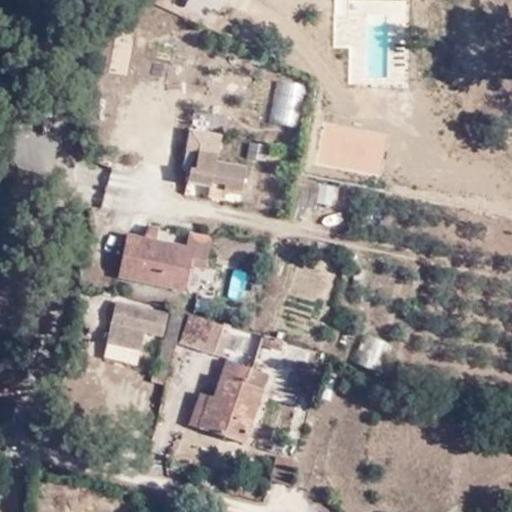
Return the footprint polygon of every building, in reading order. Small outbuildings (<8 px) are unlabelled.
[(266,119),(295,125),(303,85),(275,79),(266,119)] [(246,171),(236,169),(234,176),(202,172),(203,158),(199,157),(196,175),(190,175),(188,187),(215,190),(216,185),(229,187),(228,192),(244,195),(246,171)] [(220,159),(216,159),(203,158),(202,172),(234,176),(236,169),(221,167),(220,159)] [(319,184),(316,205),(330,207),(333,186),(319,184)] [(226,201),(228,192),(229,187),(216,185),(215,190),(212,199),(226,201)] [(186,295),(190,278),(193,257),(186,256),(185,255),(128,242),(118,279),(186,295)] [(193,257),(190,278),(205,281),(212,247),(189,242),(185,255),(186,256),(193,257)] [(234,270),(226,296),(240,301),(249,274),(234,270)] [(165,314),(118,301),(111,323),(143,333),(159,337),(165,314)] [(180,342),(185,319),(175,316),(168,339),(180,342)] [(143,333),(111,323),(106,336),(140,345),(143,333)] [(233,349),(238,334),(220,329),(218,337),(192,329),(186,352),(221,361),(224,346),(233,349)] [(162,363),(174,365),(180,342),(168,339),(162,363)] [(110,342),(107,359),(145,366),(148,349),(110,342)] [(222,403),(213,432),(247,440),(265,374),(226,363),(214,400),(222,403)] [(365,380),(351,376),(349,385),(363,390),(365,380)] [(198,427),(213,432),(222,403),(214,400),(206,398),(198,427)] [(511,427),(493,421),(487,436),(511,443),(511,427)] [(274,477),(290,481),(296,459),(281,454),(274,477)]
